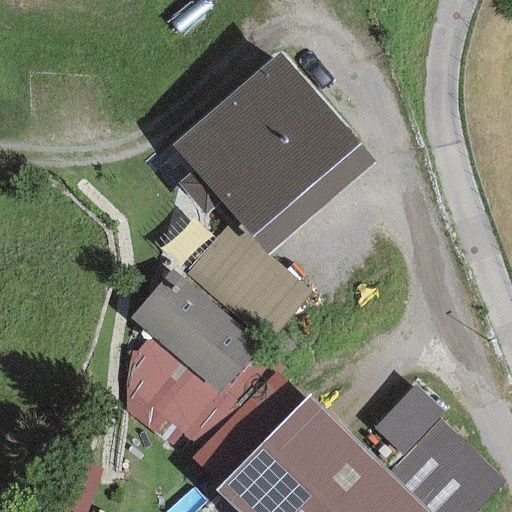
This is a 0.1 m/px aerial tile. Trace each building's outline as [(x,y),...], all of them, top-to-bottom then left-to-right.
[(374,165),(279,53),(172,144),(236,219),(267,256),(374,165)] [(266,344),(309,293),(267,256),(236,219),(186,276),(266,344)] [(244,365),(259,348),(169,272),(129,319),(150,337),(219,395),(244,365)] [(261,389),(244,365),(219,395),(150,337),(132,351),(126,411),(172,448),(182,436),(198,452),(261,389)] [(219,487),(304,403),(275,375),(261,389),(198,452),(191,459),(219,487)] [(414,385),(374,429),(405,458),(439,421),(445,414),(414,385)] [(426,511),(388,476),(309,397),(304,403),(219,487),(216,492),(236,511),(426,511)] [(405,458),(388,476),(426,511),(472,511),(503,480),(439,421),(405,458)] [(84,511),(100,470),(56,454),(37,507),(51,511),(84,511)]
